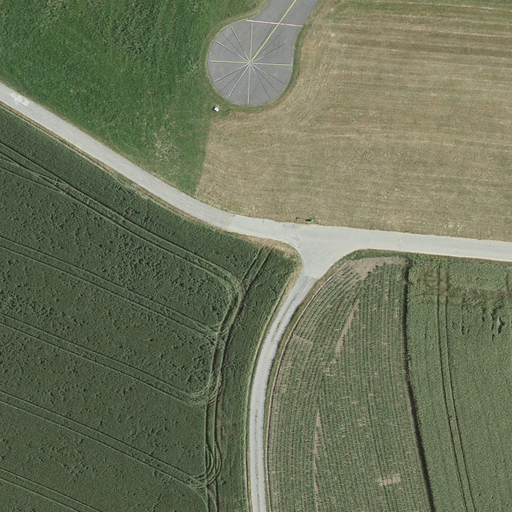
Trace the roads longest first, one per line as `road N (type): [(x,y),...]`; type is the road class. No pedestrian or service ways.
road 1 (track): [(322,236),(232,222),(170,194),(0,91)]
road 2 (track): [(322,236),(259,386),(258,511)]
road 3 (unclassified): [(511,252),(322,236)]
